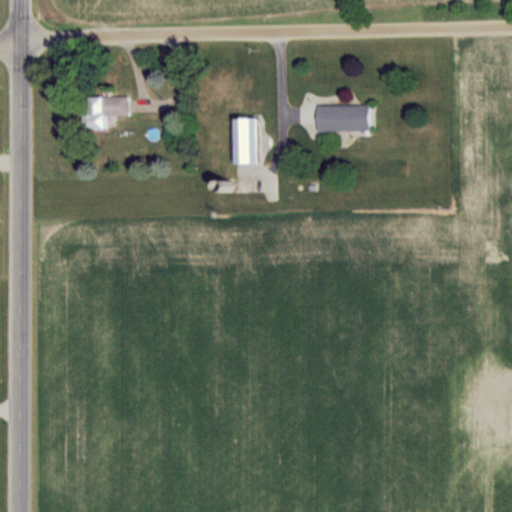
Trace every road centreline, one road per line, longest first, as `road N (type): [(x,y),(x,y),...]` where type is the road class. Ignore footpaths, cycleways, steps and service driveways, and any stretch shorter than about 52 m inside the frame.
road 1 (residential): [(0,42),(511,28)]
road 2 (residential): [(18,511),(19,0)]
